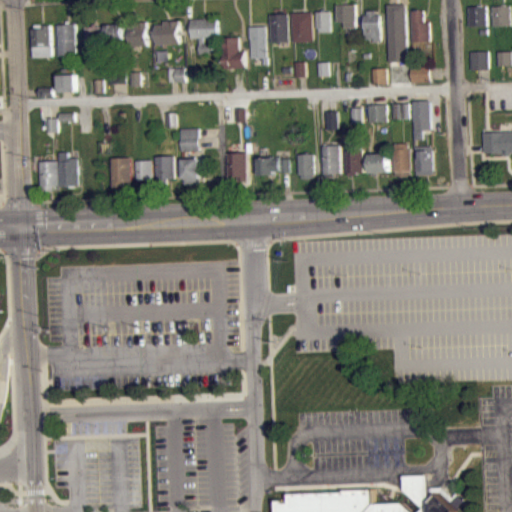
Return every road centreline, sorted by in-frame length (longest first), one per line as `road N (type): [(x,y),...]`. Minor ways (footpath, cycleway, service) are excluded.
road 1 (primary): [(0,227),(511,203)]
road 2 (residential): [(254,511),(260,472),(249,218)]
road 3 (residential): [(32,511),(20,227)]
road 4 (residential): [(20,227),(14,0)]
road 5 (residential): [(460,206),(452,0)]
